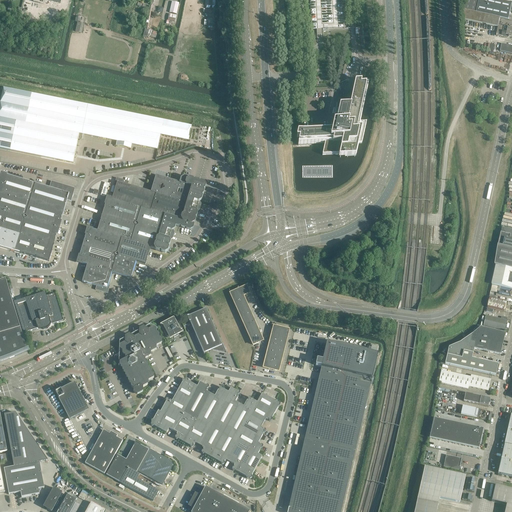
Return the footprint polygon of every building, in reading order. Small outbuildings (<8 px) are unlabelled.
[(145,29),(143,36),(149,37),(150,31),(147,30),(149,24),(148,21),(149,21),(152,10),(152,5),(153,5),(154,0),(150,0),(150,3),(147,20),(146,23),(145,29)] [(343,0),(311,0),(312,14),(318,17),(318,23),(322,22),(325,23),(327,18),(329,18),(330,18),(331,16),(337,19),(338,16),(341,18),(341,15),(344,15),(343,10),(341,10),(340,13),(340,14),(339,16),(336,14),(340,14),(336,13),(339,8),(344,7),(343,0)] [(464,0),(462,9),(476,12),(478,0),(464,0)] [(478,0),(476,12),(500,18),(509,20),(510,12),(511,12),(511,3),(504,1),(496,0),(478,0)] [(170,13),(176,14),(179,4),(172,2),(170,13)] [(462,19),(498,27),(500,18),(476,12),(462,9),(462,19)] [(170,15),(169,21),(175,23),(177,16),(170,15)] [(498,27),(496,36),(508,38),(509,36),(511,36),(511,28),(498,25),(498,27)] [(511,46),(502,44),(501,48),(500,52),(511,54),(511,46)] [(342,64),(338,81),(343,82),(347,65),(342,64)] [(298,131),(297,137),(300,137),(298,144),(325,143),(322,155),(340,154),(339,157),(356,157),(359,143),(362,143),(367,121),(360,121),(368,84),(361,85),(361,81),(355,82),(350,105),(340,105),(336,122),(334,122),(332,129),(298,131)] [(3,87),(0,103),(0,148),(10,150),(57,160),(73,163),(79,134),(157,150),(160,135),(189,141),(192,126),(135,114),(3,87)] [(0,236),(3,237),(0,247),(20,253),(24,254),(49,262),(52,250),(51,249),(50,248),(52,244),(55,245),(52,244),(53,240),(54,240),(55,239),(62,217),(61,215),(60,215),(62,211),(65,212),(65,211),(62,210),(63,206),(64,207),(65,206),(67,200),(71,201),(72,197),(71,197),(72,195),(73,195),(74,195),(72,194),(73,194),(75,189),(73,188),(51,182),(49,188),(30,183),(26,181),(12,177),(1,174),(0,178),(0,236)] [(147,259),(150,248),(166,253),(170,241),(169,239),(171,231),(172,231),(173,230),(175,225),(192,230),(197,213),(196,211),(197,207),(200,208),(200,207),(197,206),(198,203),(200,202),(200,201),(201,200),(200,200),(201,198),(202,197),(201,197),(205,185),(182,178),(181,183),(156,176),(151,193),(127,186),(128,182),(122,180),(122,181),(120,180),(116,178),(114,186),(116,186),(112,199),(107,198),(104,210),(105,211),(106,211),(104,215),(101,214),(101,215),(104,216),(103,219),(101,220),(97,232),(88,228),(84,240),(85,242),(83,250),(81,251),(78,262),(87,265),(82,282),(97,286),(96,290),(107,294),(110,286),(107,286),(110,278),(109,276),(110,272),(131,278),(134,267),(133,265),(134,261),(145,265),(146,264),(144,264),(145,260),(147,259)] [(499,245),(508,247),(510,240),(511,240),(511,230),(502,228),(499,245)] [(511,248),(498,246),(495,265),(511,269),(511,248)] [(492,285),(511,289),(511,269),(496,266),(492,285)] [(0,362),(7,360),(8,359),(14,357),(15,356),(21,354),(22,353),(27,351),(28,351),(27,351),(20,328),(20,327),(5,279),(0,280),(0,362)] [(230,294),(233,300),(243,296),(249,293),(246,286),(230,294)] [(50,322),(51,325),(63,321),(55,294),(46,296),(45,293),(25,299),(26,302),(18,305),(26,332),(38,328),(37,326),(40,325),(41,326),(42,326),(43,326),(43,327),(46,326),(46,325),(47,324),(48,323),(50,322)] [(233,300),(239,313),(248,309),(243,296),(233,300)] [(488,308),(505,312),(507,302),(490,298),(488,308)] [(222,344),(221,344),(206,309),(197,313),(197,312),(187,316),(189,322),(204,353),(205,353),(205,352),(210,349),(226,352),(226,353),(226,352),(222,344)] [(239,313),(242,319),(251,315),(248,309),(239,313)] [(242,319),(244,326),(254,321),(251,315),(242,319)] [(484,326),(505,331),(507,321),(486,316),(484,326)] [(174,317),(160,325),(161,325),(161,326),(167,337),(168,336),(170,339),(173,337),(174,338),(178,335),(178,334),(183,332),(181,331),(180,330),(182,329),(176,318),(174,318),(174,317)] [(244,326),(247,332),(257,328),(254,321),(244,326)] [(120,362),(120,366),(121,367),(121,368),(122,369),(122,371),(124,372),(124,374),(125,375),(125,376),(127,377),(127,379),(128,380),(128,382),(130,383),(130,384),(131,385),(131,387),(133,389),(133,393),(138,395),(143,392),(143,387),(148,385),(148,381),(154,378),(154,375),(151,373),(151,369),(148,367),(148,364),(145,362),(145,359),(151,356),(151,352),(156,350),(156,346),(162,343),(162,339),(159,338),(159,334),(156,332),(156,329),(153,327),(148,330),(144,327),(139,330),(139,335),(134,337),(130,335),(125,338),(125,343),(120,345),(119,349),(122,351),(123,351),(125,356),(125,359),(120,362)] [(273,330),(272,334),(287,337),(288,334),(288,333),(288,332),(287,331),(287,330),(286,330),(285,329),(278,328),(276,327),(275,328),(273,329),(273,330)] [(500,355),(505,333),(480,327),(472,334),(460,343),(449,347),(447,356),(461,359),(463,352),(473,354),(474,349),(500,355)] [(247,332),(250,339),(260,334),(257,328),(247,332)] [(260,334),(250,339),(253,345),(259,343),(260,342),(261,341),(261,340),(261,339),(261,338),(261,337),(260,334)] [(272,334),(270,340),(285,344),(287,337),(272,334)] [(270,340),(269,347),(284,351),(285,344),(270,340)] [(340,511),(355,453),(355,452),(377,355),(327,343),(326,346),(317,344),(317,351),(316,351),(316,354),(317,354),(318,357),(319,358),(318,360),(317,360),(316,366),(321,367),(321,368),(287,511),(340,511)] [(284,351),(269,347),(264,364),(264,365),(264,366),(265,367),(266,368),(267,369),(275,371),(276,371),(277,370),(279,369),(279,368),(284,351)] [(447,356),(445,364),(496,376),(498,365),(472,359),(473,354),(463,352),(461,359),(447,356)] [(438,383),(468,390),(469,387),(488,391),(491,380),(471,376),(470,377),(441,371),(438,383)] [(190,447),(191,448),(193,448),(193,446),(193,445),(194,445),(195,443),(204,448),(203,449),(203,451),(202,451),(201,452),(202,454),(203,454),(204,454),(221,463),(221,464),(222,465),(224,465),(224,463),(224,462),(225,462),(226,460),(234,465),(234,466),(234,468),(233,468),(232,469),(232,471),(234,471),(235,471),(246,477),(246,478),(247,479),(249,478),(250,479),(251,479),(252,477),(252,476),(262,457),(258,454),(261,449),(262,448),(263,447),(263,446),(261,445),(260,445),(260,444),(258,443),(264,433),(265,433),(266,431),(265,430),(264,429),(263,430),(262,428),(261,428),(266,419),(267,420),(268,420),(269,421),(270,422),(271,421),(272,420),(272,419),(278,407),(280,406),(280,405),(280,404),(279,403),(278,402),(277,401),(276,401),(262,394),(257,403),(251,400),(251,398),(250,397),(248,398),(248,399),(248,401),(247,401),(244,407),(235,402),(238,396),(238,395),(239,394),(240,393),(240,392),(238,391),(237,392),(231,388),(228,392),(223,389),(222,388),(221,387),(220,388),(219,389),(219,390),(218,391),(215,397),(206,392),(207,390),(207,389),(208,389),(209,387),(208,386),(207,385),(206,386),(200,382),(197,387),(188,382),(188,381),(187,380),(185,380),(184,380),(183,380),(182,381),(182,382),(176,393),(177,393),(172,401),(170,400),(169,401),(169,399),(167,399),(166,399),(166,401),(166,402),(160,412),(158,411),(153,420),(152,421),(151,422),(151,423),(151,425),(151,426),(152,427),(154,426),(166,433),(169,429),(177,433),(176,435),(177,436),(176,437),(175,438),(175,439),(176,440),(178,439),(190,446),(190,447)] [(75,383),(55,393),(69,420),(84,413),(73,392),(78,389),(75,383)] [(464,401),(488,407),(489,404),(490,404),(490,399),(465,393),(464,401)] [(461,414),(477,417),(477,416),(480,416),(481,410),(463,406),(461,414)] [(471,437),(478,439),(481,439),(483,429),(473,427),(471,437)] [(85,464),(104,474),(123,441),(116,438),(117,436),(111,432),(109,434),(103,431),(85,464)] [(468,447),(479,449),(481,439),(478,439),(471,437),(468,447)] [(134,446),(126,460),(117,455),(106,475),(120,482),(128,467),(137,472),(149,450),(144,447),(143,447),(139,445),(139,444),(136,442),(134,446)] [(511,446),(504,444),(501,457),(502,457),(501,461),(500,461),(498,474),(511,477),(511,446)] [(171,463),(170,462),(171,461),(156,453),(156,454),(153,452),(149,450),(137,471),(162,485),(172,467),(172,466),(172,464),(171,463)] [(443,467),(459,471),(462,459),(446,455),(443,467)] [(38,489),(44,488),(42,475),(54,473),(51,460),(4,469),(9,495),(21,493),(21,498),(39,494),(38,489)] [(120,483),(131,489),(153,501),(157,494),(159,492),(137,480),(139,474),(128,468),(120,483)] [(414,511),(436,511),(439,499),(460,503),(465,476),(427,468),(420,500),(417,500),(414,511)] [(511,511),(511,489),(495,486),(491,502),(506,505),(504,511),(511,511)] [(199,489),(187,511),(249,511),(250,511),(205,487),(203,492),(199,489)] [(46,509),(51,511),(62,493),(53,488),(45,504),(44,506),(43,506),(47,508),(46,509)] [(67,495),(58,511),(69,511),(76,500),(67,495)] [(85,511),(103,511),(105,510),(91,503),(85,511)]
